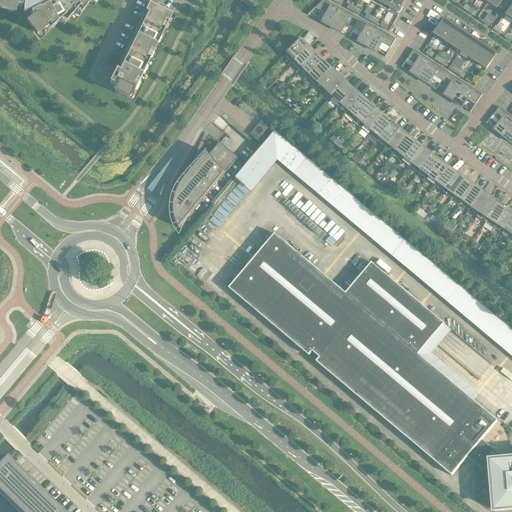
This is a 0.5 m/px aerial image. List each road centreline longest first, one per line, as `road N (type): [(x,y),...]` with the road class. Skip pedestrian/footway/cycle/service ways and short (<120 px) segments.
road 1 (secondary): [(401,511),(131,282)]
road 2 (secondary): [(163,348),(370,511)]
road 3 (residential): [(160,173),(277,6)]
road 4 (residential): [(277,6),(314,27),(379,87)]
road 5 (secondary): [(112,229),(56,222),(0,176)]
road 6 (unclassified): [(0,422),(90,511)]
